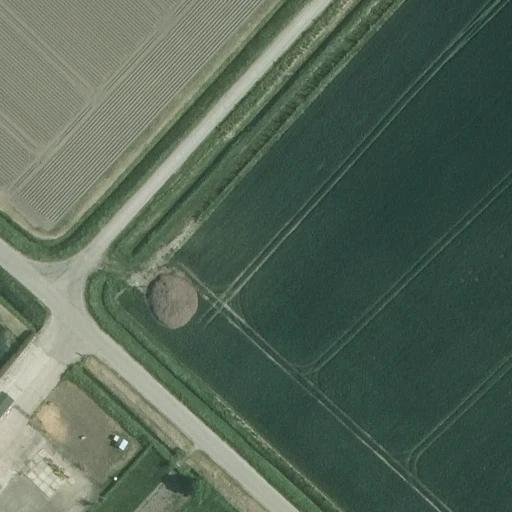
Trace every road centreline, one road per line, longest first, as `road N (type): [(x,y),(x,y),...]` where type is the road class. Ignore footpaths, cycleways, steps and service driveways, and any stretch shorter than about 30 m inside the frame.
road 1 (unclassified): [(52,298),(324,0)]
road 2 (unclassified): [(284,511),(52,298)]
